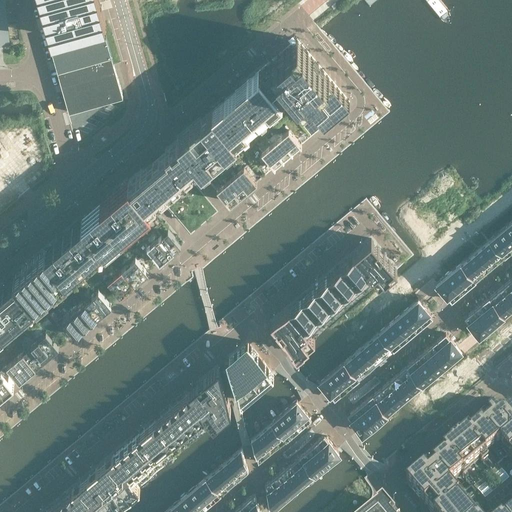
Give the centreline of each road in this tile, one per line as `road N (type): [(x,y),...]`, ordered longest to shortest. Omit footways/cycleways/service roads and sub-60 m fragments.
road 1 (residential): [(294,19),(356,92),(357,111),(0,410)]
road 2 (residential): [(250,323),(23,511)]
road 3 (residential): [(380,477),(250,323)]
road 4 (residential): [(380,477),(500,375),(511,389)]
road 5 (residential): [(162,120),(294,19)]
road 6 (residential): [(250,323),(365,223)]
